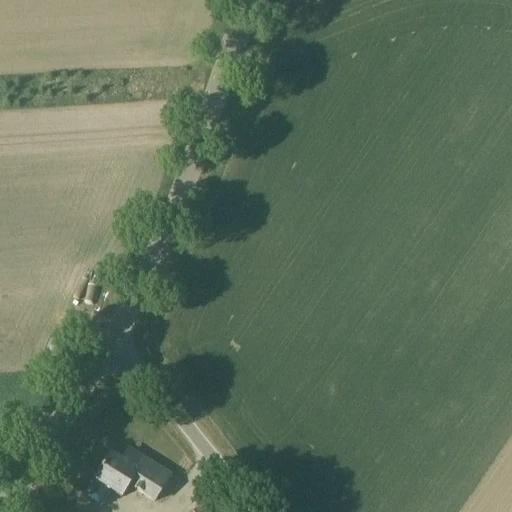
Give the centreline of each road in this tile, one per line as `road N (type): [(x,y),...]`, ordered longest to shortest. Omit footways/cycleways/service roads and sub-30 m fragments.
road 1 (tertiary): [(103,328),(186,145),(236,0)]
road 2 (unclassified): [(256,511),(103,328)]
road 3 (tertiary): [(0,489),(103,328)]
